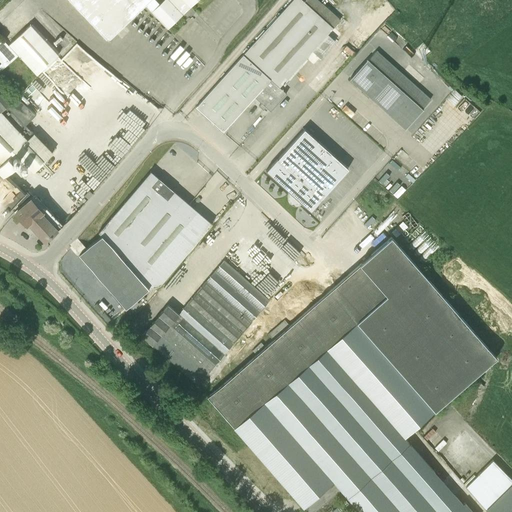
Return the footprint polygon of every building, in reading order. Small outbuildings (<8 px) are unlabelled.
[(119,29),(145,4),(168,28),(197,0),(69,0),(108,40),(119,29)] [(333,27),(302,0),(292,0),(243,54),(271,79),(280,87),(313,50),(320,56),(334,41),(327,34),(333,27)] [(36,74),(58,54),(30,24),(9,44),(36,74)] [(3,40),(0,42),(0,51),(10,62),(17,56),(3,40)] [(239,113),(255,96),(271,79),(243,54),(196,107),(223,131),(239,113)] [(350,79),(405,128),(423,109),(368,59),(350,79)] [(271,79),(255,96),(261,103),(271,111),(287,93),(280,87),(271,79)] [(0,112),(0,174),(3,178),(17,166),(15,164),(20,160),(33,172),(53,153),(26,125),(47,103),(27,86),(0,112)] [(449,97),(456,104),(464,95),(456,88),(449,97)] [(0,94),(0,111),(0,112),(14,98),(5,89),(0,94)] [(345,172),(301,133),(274,163),(262,175),(290,200),(287,203),(292,207),(294,204),(308,216),(319,203),(318,203),(345,172)] [(148,288),(160,285),(212,223),(151,171),(99,233),(102,235),(79,255),(126,308),(148,288)] [(88,199),(93,194),(89,190),(84,195),(88,199)] [(27,226),(29,225),(45,242),(63,225),(35,195),(15,214),(27,226)] [(463,503),(405,437),(497,356),(391,236),(354,269),(338,283),(207,397),(307,511),(314,511),(341,489),(361,511),(473,511),(465,501),(463,503)] [(260,311),(269,300),(224,260),(215,271),(260,311)] [(251,321),(260,311),(215,271),(206,282),(251,321)] [(242,332),(251,321),(206,282),(197,292),(242,332)] [(233,343),(242,332),(197,292),(188,303),(233,343)] [(224,354),(233,343),(188,303),(179,313),(224,354)] [(224,354),(179,313),(168,304),(159,315),(216,365),(224,354)] [(216,365),(159,315),(150,325),(207,375),(216,365)] [(204,379),(207,375),(150,325),(141,336),(152,345),(198,385),(204,379)] [(511,511),(511,479),(493,460),(466,486),(488,511),(511,511)]
